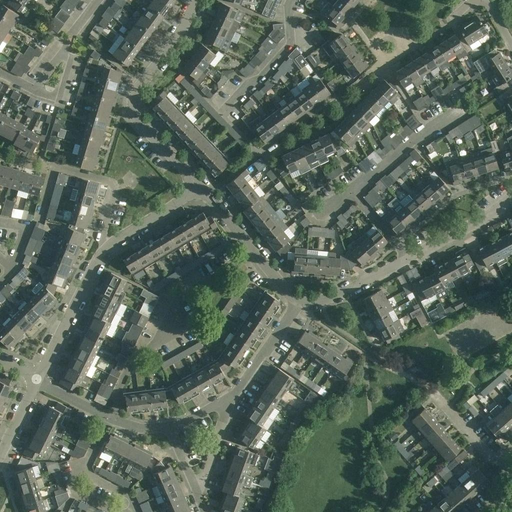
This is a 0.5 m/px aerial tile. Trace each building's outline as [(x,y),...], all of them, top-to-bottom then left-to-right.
[(20,13),(29,0),(8,0),(7,3),(20,13)] [(69,14),(75,6),(66,0),(64,0),(59,7),(61,8),(69,14)] [(170,8),(159,0),(152,0),(149,5),(164,16),(170,8)] [(176,0),(159,0),(170,8),(176,0)] [(352,8),(342,0),(337,0),(332,6),(344,17),(343,18),(345,20),(349,16),(347,14),(351,9),(352,8)] [(358,0),(342,0),(352,8),(351,9),(353,11),(357,7),(355,5),(359,0),(358,0)] [(220,8),(218,12),(239,22),(244,12),(238,9),(237,10),(220,2),(218,6),(219,7),(220,8)] [(344,17),(332,6),(328,3),(320,11),(336,25),(335,26),(338,28),(342,24),(339,22),(343,18),(344,17)] [(164,16),(149,5),(143,13),(158,25),(164,16)] [(276,7),(271,5),(269,10),(264,8),(262,14),(274,19),(276,13),(274,12),(276,7)] [(0,9),(0,16),(12,24),(18,15),(3,6),(0,9)] [(61,8),(54,16),(64,24),(70,15),(69,14),(61,8)] [(239,22),(218,12),(216,11),(214,15),(215,17),(214,21),(235,32),(239,22)] [(158,25),(143,13),(137,22),(152,33),(158,25)] [(0,28),(7,33),(12,24),(0,16),(0,28)] [(56,34),(64,24),(54,16),(46,27),(56,34)] [(477,18),(468,23),(481,44),(489,40),(489,36),(494,33),(487,23),(482,26),(477,18)] [(231,41),(235,32),(214,21),(211,20),(209,24),(210,26),(211,27),(209,30),(209,31),(225,38),(231,41)] [(152,33),(137,22),(131,30),(146,41),(152,33)] [(472,50),(481,44),(468,23),(459,29),(464,38),(459,41),(467,53),(472,50)] [(220,48),(225,38),(209,31),(209,30),(207,29),(205,33),(205,35),(206,36),(204,40),(220,48)] [(146,41),(131,30),(124,38),(139,49),(146,41)] [(274,30),(268,36),(269,36),(272,39),(276,43),(277,44),(285,35),(284,34),(279,30),(274,30)] [(467,54),(467,53),(459,41),(454,32),(450,35),(449,37),(450,38),(446,40),(456,55),(456,54),(459,59),(467,54)] [(334,53),(347,43),(349,41),(347,38),(345,38),(344,38),(341,34),(330,43),(328,40),(322,45),(331,56),(334,53)] [(139,49),(124,38),(118,46),(133,57),(139,49)] [(437,46),(447,60),(456,55),(446,40),(445,38),(441,40),(441,42),(441,43),(437,46)] [(208,63),(214,67),(224,56),(218,51),(215,54),(200,42),(197,46),(197,48),(198,49),(196,52),(195,52),(208,63)] [(264,42),(261,45),(264,47),(264,48),(268,51),(272,48),(267,44),(264,42)] [(334,53),(340,61),(353,51),(356,49),(353,46),(351,46),(350,46),(347,43),(334,53)] [(447,60),(437,46),(436,43),(432,46),(432,48),(432,49),(429,51),(442,71),(450,66),(447,60)] [(23,54),(31,60),(35,55),(38,57),(40,54),(35,49),(29,45),(23,54)] [(133,57),(118,46),(112,55),(127,66),(133,57)] [(265,55),(268,51),(264,47),(260,51),(256,56),(262,62),(267,57),(265,55)] [(291,53),(288,56),(293,61),(295,59),(302,68),(307,76),(313,71),(308,64),(301,54),(296,48),(291,53)] [(442,71),(429,51),(427,49),(424,51),(423,53),(424,54),(420,57),(429,71),(430,70),(433,76),(442,71)] [(189,60),(206,74),(209,70),(205,67),(208,63),(195,52),(196,52),(193,50),(190,53),(191,56),(191,57),(189,60)] [(353,51),(340,61),(346,69),(359,59),(362,57),(359,54),(357,54),(356,55),(353,51)] [(15,63),(28,70),(30,67),(27,65),(31,60),(23,54),(21,53),(15,63)] [(314,57),(311,53),(306,57),(314,67),(321,62),(316,55),(314,57)] [(479,59),(473,63),(478,70),(479,73),(490,66),(496,74),(507,67),(499,54),(492,58),(489,53),(479,59)] [(421,76),(429,71),(420,57),(419,54),(415,57),(415,58),(415,60),(411,62),(421,76)] [(189,60),(187,58),(184,62),(184,63),(185,65),(183,68),(196,78),(193,82),(198,87),(207,75),(206,74),(189,60)] [(362,63),(359,59),(346,69),(352,77),(368,66),(365,62),(363,62),(362,63)] [(407,65),(403,67),(412,82),(412,81),(416,87),(425,81),(421,76),(411,62),(410,60),(406,62),(406,64),(407,65)] [(28,70),(15,63),(10,71),(21,77),(24,72),(25,73),(28,70)] [(412,82),(403,67),(401,65),(398,67),(398,70),(394,73),(403,87),(412,82)] [(100,77),(121,83),(122,79),(119,78),(121,72),(103,67),(100,77)] [(511,75),(507,67),(496,74),(496,75),(491,77),(497,86),(495,88),(498,93),(508,86),(505,82),(511,77),(511,75)] [(274,75),(278,78),(284,83),(289,78),(278,70),(274,75)] [(312,77),(307,80),(311,85),(322,100),(330,94),(330,93),(320,79),(317,75),(316,74),(312,77)] [(121,83),(100,77),(98,86),(115,92),(117,86),(120,87),(121,83)] [(189,91),(193,87),(184,77),(179,82),(189,91)] [(377,87),(394,104),(401,96),(384,79),(377,87)] [(459,79),(450,84),(453,89),(462,84),(459,79)] [(311,85),(302,91),(313,106),(322,100),(311,85)] [(115,92),(98,86),(95,96),(115,102),(116,98),(113,97),(115,92)] [(193,87),(189,91),(198,101),(202,96),(193,87)] [(387,111),(394,104),(377,87),(369,94),(387,111)] [(158,117),(160,119),(175,105),(165,95),(166,94),(163,90),(154,99),(158,103),(152,108),(159,115),(158,115),(158,117)] [(313,106),(302,91),(294,97),(305,112),(313,106)] [(503,101),(508,110),(511,108),(511,95),(511,96),(508,91),(498,97),(501,103),(503,101)] [(387,111),(369,94),(362,102),(375,114),(375,115),(379,119),(387,111)] [(422,98),(427,105),(432,102),(427,95),(422,98)] [(95,96),(92,106),(109,111),(111,106),(114,106),(115,102),(95,96)] [(202,96),(198,101),(207,110),(211,106),(202,96)] [(427,105),(422,98),(421,96),(413,102),(416,106),(418,111),(423,108),(427,105)] [(294,97),(286,103),(297,118),(305,112),(294,97)] [(375,114),(362,102),(355,109),(368,122),(368,121),(375,115),(375,114)] [(279,103),(275,106),(278,109),(289,124),(297,118),(286,103),(281,106),(279,103)] [(169,128),(184,114),(175,105),(160,119),(164,122),(165,121),(168,124),(167,125),(167,126),(169,128)] [(109,111),(92,106),(89,116),(110,122),(111,118),(108,117),(109,111)] [(211,106),(207,110),(216,120),(220,115),(211,106)] [(289,124),(278,109),(270,115),(281,130),(289,124)] [(355,109),(348,116),(364,133),(372,125),(368,121),(368,122),(355,109)] [(179,138),(193,124),(184,114),(169,128),(173,132),(174,131),(177,134),(177,136),(179,138)] [(417,119),(414,114),(405,121),(413,130),(417,127),(421,123),(417,119)] [(476,114),(466,120),(470,126),(474,124),(477,128),(482,125),(476,114)] [(220,115),(216,120),(225,129),(230,125),(220,115)] [(281,130),(270,115),(261,121),(272,136),(281,130)] [(14,121),(5,116),(0,125),(0,134),(6,137),(14,121)] [(110,122),(89,116),(86,126),(103,131),(105,125),(108,126),(110,122)] [(340,124),(357,140),(364,133),(348,116),(340,124)] [(264,142),(272,136),(261,121),(258,117),(250,123),(264,142)] [(10,142),(14,144),(22,128),(23,128),(24,126),(14,121),(6,137),(11,140),(10,142)] [(188,147),(202,133),(193,124),(179,138),(182,141),(183,140),(186,143),(186,144),(186,145),(188,147)] [(357,140),(340,124),(333,131),(350,148),(357,140)] [(230,125),(225,129),(234,139),(239,135),(230,125)] [(103,131),(86,126),(83,135),(103,141),(105,137),(102,136),(103,131)] [(458,126),(448,132),(449,133),(452,138),(456,136),(458,139),(464,135),(458,126)] [(31,132),(23,128),(22,128),(14,144),(19,147),(18,149),(22,151),(31,132)] [(31,132),(22,151),(25,153),(26,151),(32,154),(41,137),(31,132)] [(197,157),(211,143),(202,133),(188,147),(191,150),(192,149),(195,152),(195,154),(197,157)] [(329,139),(327,134),(318,139),(326,155),(335,151),(338,157),(346,152),(334,137),(329,139)] [(83,135),(80,145),(98,150),(100,144),(102,145),(103,141),(83,135)] [(239,135),(234,139),(244,148),(248,144),(239,135)] [(328,161),(326,155),(318,139),(308,143),(316,160),(317,159),(320,165),(328,161)] [(435,140),(430,143),(434,150),(436,151),(440,148),(435,140)] [(489,142),(493,153),(499,152),(495,140),(489,142)] [(206,166),(220,152),(211,143),(197,157),(200,160),(201,159),(204,162),(204,164),(206,166)] [(308,143),(299,147),(307,164),(308,164),(310,169),(320,165),(317,159),(316,160),(308,143)] [(429,153),(434,150),(430,143),(425,146),(429,153)] [(98,150),(80,145),(78,155),(98,161),(99,157),(96,156),(98,150)] [(290,152),(298,169),(307,164),(299,147),(290,152)] [(491,147),(480,151),(482,156),(487,172),(484,173),(485,175),(491,174),(490,171),(498,168),(493,153),(491,147)] [(410,155),(407,158),(410,163),(414,160),(416,162),(421,158),(414,149),(409,154),(410,155)] [(511,170),(511,155),(510,150),(500,154),(506,172),(511,170)] [(480,151),(469,154),(476,175),(474,176),(475,179),(480,177),(479,174),(484,173),(487,172),(482,156),(480,151)] [(230,162),(220,152),(206,166),(209,170),(211,168),(214,172),(213,172),(213,174),(215,176),(230,162)] [(298,169),(290,152),(280,156),(283,162),(275,168),(282,177),(288,173),(298,169)] [(368,161),(372,166),(376,162),(369,154),(366,157),(368,161)] [(469,154),(458,158),(465,179),(463,180),(463,183),(469,181),(468,178),(474,176),(476,175),(469,154)] [(98,161),(78,155),(75,165),(92,170),(94,164),(97,165),(98,161)] [(260,158),(253,164),(259,172),(267,165),(264,162),(260,157),(260,158)] [(447,161),(446,164),(447,167),(448,166),(449,167),(454,182),(452,183),(453,186),(458,184),(458,182),(463,180),(465,179),(458,158),(447,161)] [(0,183),(8,186),(13,169),(4,166),(0,178),(0,183)] [(18,189),(23,172),(13,169),(8,186),(18,189)] [(226,185),(233,193),(251,177),(245,170),(241,174),(240,173),(226,185)] [(393,170),(389,173),(393,178),(397,175),(393,170)] [(28,192),(33,175),(23,172),(18,189),(28,192)] [(385,175),(379,180),(386,188),(387,188),(395,180),(393,178),(389,173),(386,176),(385,175)] [(33,175),(28,192),(38,195),(43,178),(33,175)] [(251,177),(233,193),(239,201),(253,189),(251,186),(255,182),(251,177)] [(440,197),(438,198),(440,200),(444,197),(442,194),(448,189),(438,177),(434,181),(431,178),(427,181),(430,184),(429,185),(440,197)] [(78,190),(97,195),(99,187),(97,187),(98,183),(81,179),(78,190)] [(376,185),(372,188),(376,193),(380,189),(382,192),(386,188),(379,180),(375,183),(376,185)] [(440,197),(429,185),(421,192),(431,204),(430,206),(431,208),(436,204),(434,202),(438,198),(440,197)] [(372,197),(376,193),(372,188),(368,191),(369,192),(369,193),(363,198),(372,207),(377,203),(372,197)] [(97,195),(78,190),(73,189),(70,200),(75,201),(92,206),(92,202),(95,203),(97,195)] [(260,197),(253,189),(239,201),(245,209),(246,209),(260,197)] [(421,192),(412,199),(412,200),(423,212),(421,213),(423,215),(427,212),(425,209),(430,206),(431,204),(421,192)] [(417,217),(421,213),(423,212),(412,200),(412,199),(408,195),(400,202),(401,203),(400,204),(414,219),(412,221),(414,223),(419,219),(417,217)] [(243,211),(250,219),(268,203),(262,196),(260,198),(260,197),(246,209),(245,209),(243,211)] [(293,197),(288,201),(291,205),(294,209),(299,205),(298,203),(296,201),(293,197)] [(75,201),(72,212),(91,217),(93,210),(91,209),(92,206),(75,201)] [(275,211),(268,203),(250,219),(256,227),(275,211)] [(405,227),(404,229),(405,231),(410,227),(408,225),(412,221),(414,219),(400,204),(392,211),(405,227)] [(345,212),(349,216),(354,213),(349,208),(345,212)] [(202,210),(190,217),(200,234),(211,228),(212,229),(217,226),(211,215),(206,218),(202,210)] [(256,227),(263,235),(281,219),(275,211),(256,227)] [(383,219),(381,220),(385,224),(387,223),(396,234),(396,235),(395,235),(397,238),(398,237),(401,234),(399,232),(404,229),(405,227),(392,211),(383,219)] [(89,225),(91,217),(72,212),(69,223),(84,227),(85,228),(86,224),(89,225)] [(349,222),(346,219),(342,214),(341,214),(337,217),(339,220),(344,226),(349,222)] [(189,241),(200,234),(190,217),(179,224),(189,241)] [(281,219),(263,235),(269,242),(283,231),(288,227),(281,219)] [(344,226),(339,220),(336,222),(341,229),(344,226)] [(67,227),(63,238),(79,245),(81,242),(83,243),(86,235),(81,233),(84,227),(69,223),(67,227)] [(178,248),(189,241),(179,224),(167,231),(178,248)] [(378,250),(377,251),(379,253),(383,250),(381,247),(387,242),(373,226),(364,234),(378,250)] [(167,231),(156,237),(166,255),(178,248),(167,231)] [(283,231),(269,242),(276,250),(282,258),(291,246),(287,241),(290,239),(283,231)] [(364,234),(356,241),(360,245),(359,245),(370,257),(368,258),(371,261),(375,257),(373,255),(377,251),(378,250),(364,234)] [(57,239),(54,247),(58,248),(77,256),(80,249),(78,248),(79,245),(63,238),(59,236),(57,239)] [(504,257),(511,252),(511,250),(504,236),(495,240),(504,257)] [(166,255),(156,237),(145,244),(155,262),(166,255)] [(221,244),(213,249),(216,254),(229,246),(231,245),(230,244),(226,237),(219,241),(221,244)] [(495,240),(486,245),(495,261),(496,261),(498,266),(507,262),(504,257),(495,240)] [(155,262),(145,244),(133,251),(144,268),(155,262)] [(345,253),(346,255),(350,269),(358,262),(361,264),(359,266),(362,268),(366,264),(364,262),(368,258),(370,257),(359,245),(351,252),(349,250),(345,253)] [(476,246),(470,249),(476,261),(474,262),(479,270),(486,266),(495,261),(486,245),(482,248),(477,250),(476,246)] [(58,248),(54,259),(71,266),(72,263),(74,264),(77,256),(58,248)] [(452,259),(460,275),(464,281),(473,276),(468,268),(474,265),(464,248),(455,253),(456,256),(452,259)] [(291,270),(291,274),(297,274),(297,271),(303,272),(305,272),(306,256),(307,249),(298,249),(295,251),(294,255),(293,270),(291,270)] [(199,257),(202,263),(213,256),(210,250),(199,257)] [(132,275),(144,268),(133,251),(122,258),(132,275)] [(326,273),(325,277),(331,277),(331,274),(339,275),(339,268),(350,269),(346,255),(340,255),(340,259),(335,258),(336,252),(329,252),(328,258),(329,258),(327,274),(326,273)] [(317,257),(306,256),(305,272),(303,272),(302,275),(308,275),(308,272),(314,273),(316,273),(317,257)] [(187,264),(190,269),(202,263),(199,257),(187,264)] [(320,273),(326,273),(327,274),(329,258),(328,258),(317,257),(316,273),(314,273),(314,276),(319,276),(320,273)] [(71,266),(54,259),(50,269),(69,277),(72,270),(69,269),(71,266)] [(443,264),(451,280),(460,275),(452,259),(443,264)] [(179,276),(190,269),(187,264),(176,271),(179,276)] [(443,284),(451,280),(443,264),(433,269),(435,272),(436,272),(442,285),(443,284)] [(66,285),(69,277),(50,269),(45,280),(43,286),(54,296),(58,285),(62,287),(63,284),(66,285)] [(168,283),(179,276),(176,271),(164,278),(168,283)] [(435,272),(426,277),(435,293),(437,299),(447,294),(442,285),(436,272),(435,272)] [(103,282),(121,291),(127,281),(111,273),(109,276),(107,275),(103,282)] [(420,300),(426,298),(435,293),(426,277),(421,279),(420,276),(410,281),(416,293),(420,300)] [(236,288),(242,292),(250,281),(244,277),(236,288)] [(168,283),(164,278),(153,284),(156,290),(168,283)] [(154,291),(156,290),(153,284),(151,279),(146,282),(150,289),(154,291)] [(9,284),(13,288),(17,285),(12,280),(9,284)] [(35,294),(49,308),(55,302),(53,301),(56,298),(54,296),(43,286),(39,282),(31,290),(35,294)] [(103,282),(100,289),(102,290),(100,293),(120,303),(123,297),(124,298),(126,293),(121,291),(103,282)] [(13,289),(13,288),(9,284),(8,283),(0,291),(8,299),(15,291),(13,289)] [(236,288),(229,299),(234,303),(242,292),(236,288)] [(147,304),(154,307),(159,297),(143,289),(140,295),(146,298),(144,302),(147,303),(147,304)] [(364,303),(367,308),(368,310),(386,300),(380,290),(363,299),(362,297),(358,299),(361,304),(364,303)] [(264,291),(219,356),(229,363),(234,367),(237,363),(239,363),(248,350),(247,349),(247,348),(249,345),(251,346),(255,339),(255,338),(254,337),(257,334),(258,335),(263,328),(262,327),(262,326),(264,323),(266,324),(270,318),(270,316),(269,316),(271,312),(273,313),(278,307),(277,305),(279,301),(264,291)] [(97,296),(93,302),(116,314),(118,309),(117,309),(120,303),(100,293),(99,297),(97,296)] [(49,308),(35,294),(27,302),(40,315),(42,312),(44,314),(49,308)] [(470,295),(466,297),(462,300),(464,305),(466,308),(475,303),(470,295)] [(461,298),(452,303),(453,305),(455,310),(456,310),(460,308),(464,305),(462,300),(461,298)] [(229,299),(222,310),(227,314),(234,303),(229,299)] [(369,313),(372,318),(373,320),(387,312),(392,310),(387,300),(386,300),(368,310),(367,308),(364,309),(367,314),(369,313)] [(40,315),(27,302),(19,310),(33,324),(39,319),(37,317),(40,315)] [(116,314),(93,302),(89,310),(92,311),(90,314),(95,316),(111,324),(116,314)] [(144,302),(139,312),(149,317),(154,307),(147,304),(147,303),(144,302)] [(435,309),(427,313),(432,322),(440,318),(446,314),(440,303),(436,305),(437,308),(435,309)] [(19,310),(11,319),(24,331),(26,329),(27,330),(33,324),(19,310)] [(139,312),(134,310),(129,320),(133,322),(143,327),(149,317),(139,312)] [(222,310),(214,321),(219,325),(227,314),(222,310)] [(393,323),(387,312),(373,320),(372,318),(369,320),(372,325),(375,323),(377,328),(378,330),(393,323)] [(87,325),(106,334),(111,324),(95,316),(93,319),(91,318),(87,325)] [(11,319),(3,327),(17,341),(23,335),(21,333),(24,331),(11,319)] [(378,330),(377,328),(375,330),(377,335),(380,333),(384,340),(385,340),(387,344),(399,338),(397,334),(402,331),(397,320),(393,323),(378,330)] [(214,321),(207,332),(212,336),(219,325),(214,321)] [(133,322),(128,332),(138,338),(143,327),(133,322)] [(3,327),(1,324),(0,324),(0,340),(7,347),(10,345),(11,347),(17,341),(3,327)] [(85,336),(100,344),(106,334),(87,325),(84,332),(86,334),(85,336)] [(128,332),(126,331),(121,342),(122,342),(132,347),(132,348),(133,348),(138,338),(128,332)] [(295,346),(304,353),(316,336),(309,331),(307,333),(305,331),(295,346)] [(212,336),(207,332),(202,339),(207,343),(212,336)] [(95,354),(100,344),(85,336),(83,340),(81,338),(77,345),(95,354)] [(304,353),(314,359),(324,344),(321,342),(322,340),(316,336),(304,353)] [(120,354),(128,358),(131,352),(130,351),(132,348),(132,347),(122,342),(122,348),(120,354)] [(200,342),(192,346),(195,351),(202,346),(200,342)] [(314,359),(323,365),(334,349),(328,344),(326,346),(324,344),(314,359)] [(77,345),(74,353),(76,354),(74,357),(90,365),(96,368),(100,360),(102,357),(95,354),(77,345)] [(192,346),(180,352),(183,357),(195,351),(192,346)] [(334,349),(323,365),(332,372),(342,357),(339,355),(341,353),(334,349)] [(180,352),(169,359),(171,364),(183,357),(180,352)] [(128,358),(120,354),(119,353),(115,360),(118,361),(116,365),(122,367),(123,364),(124,364),(128,358)] [(215,360),(221,370),(226,367),(229,363),(219,356),(217,358),(215,360)] [(90,365),(74,357),(73,360),(70,359),(67,366),(85,375),(91,378),(96,368),(90,365)] [(342,357),(332,372),(342,379),(353,362),(347,357),(345,359),(342,357)] [(171,364),(169,359),(160,363),(163,368),(171,364)] [(221,370),(215,360),(192,373),(169,386),(174,396),(178,402),(182,399),(182,400),(184,401),(197,393),(198,391),(197,390),(201,388),(202,390),(209,386),(209,385),(209,384),(212,382),(213,384),(220,380),(221,378),(220,377),(224,375),(221,370)] [(109,374),(118,378),(123,368),(121,368),(122,367),(116,365),(114,369),(112,368),(109,374)] [(85,375),(67,366),(63,373),(66,374),(61,384),(74,390),(77,384),(80,385),(85,375)] [(272,379),(287,389),(293,379),(277,368),(272,375),(274,376),(272,379)] [(302,375),(293,368),(290,373),(299,379),(302,375)] [(504,371),(501,374),(505,379),(508,382),(511,380),(508,376),(504,371)] [(0,394),(6,397),(7,396),(10,390),(12,392),(17,382),(0,373),(0,394)] [(118,378),(109,374),(107,380),(109,381),(106,385),(113,388),(118,378)] [(505,379),(501,374),(493,381),(497,386),(505,379)] [(280,398),(287,389),(272,379),(270,382),(268,380),(264,387),(280,398)] [(497,386),(493,381),(484,389),(488,393),(497,386)] [(113,388),(106,385),(102,383),(97,394),(108,399),(113,388)] [(167,387),(164,388),(166,399),(170,399),(174,396),(169,386),(167,387)] [(261,395),(259,398),(274,408),(278,402),(284,407),(287,403),(280,398),(264,387),(259,394),(261,395)] [(165,399),(166,399),(164,388),(124,393),(127,411),(131,410),(131,411),(133,412),(148,410),(149,408),(153,407),(153,409),(161,408),(162,407),(162,406),(166,405),(165,399)] [(6,397),(0,394),(0,407),(1,408),(2,406),(5,401),(8,402),(10,397),(7,396),(6,397)] [(104,405),(108,399),(97,394),(94,400),(104,405)] [(251,406),(268,417),(274,408),(259,398),(257,401),(255,399),(251,406)] [(42,415),(60,424),(68,407),(57,402),(54,408),(49,406),(48,409),(45,408),(42,415)] [(511,403),(511,402),(503,410),(511,420),(511,403)] [(498,405),(490,412),(495,417),(506,430),(509,428),(511,430),(511,429),(511,420),(503,410),(498,405)] [(261,426),(268,417),(251,406),(246,412),(248,414),(247,416),(251,420),(251,419),(261,426)] [(419,428),(432,416),(425,408),(411,420),(419,428)] [(65,427),(60,424),(42,415),(38,422),(40,423),(39,427),(55,435),(60,437),(65,427)] [(432,416),(419,428),(426,436),(439,424),(432,416)] [(498,437),(506,430),(495,417),(486,424),(498,437)] [(243,428),(259,439),(266,429),(261,426),(251,419),(251,420),(249,422),(247,421),(243,428)] [(433,444),(446,432),(439,424),(426,436),(433,444)] [(50,445),(55,435),(39,427),(37,430),(35,429),(32,436),(50,445)] [(259,439),(243,428),(239,434),(240,435),(238,439),(253,449),(259,439)] [(440,452),(454,440),(446,432),(433,444),(440,452)] [(102,451),(113,456),(122,438),(114,434),(113,436),(110,435),(102,451)] [(27,446),(23,453),(35,460),(39,452),(45,455),(50,445),(32,436),(28,443),(30,444),(29,447),(27,446)] [(122,438),(113,456),(123,461),(131,445),(128,444),(129,441),(122,438)] [(454,440),(440,452),(448,461),(461,449),(454,440)] [(131,445),(123,461),(133,466),(142,448),(135,444),(134,447),(131,445)] [(84,456),(86,450),(76,445),(73,450),(70,449),(67,453),(76,457),(78,453),(84,456)] [(234,449),(231,457),(250,464),(255,466),(255,465),(258,456),(254,453),(237,447),(236,450),(234,449)] [(142,448),(133,466),(129,475),(140,480),(147,473),(143,471),(151,455),(148,454),(149,452),(142,448)] [(464,450),(454,458),(458,463),(468,455),(464,450)] [(246,475),(250,464),(231,457),(228,465),(231,466),(229,469),(246,475)] [(54,472),(60,470),(58,462),(45,461),(49,473),(54,472)] [(160,461),(150,470),(152,474),(157,485),(175,476),(172,469),(170,470),(168,467),(166,468),(160,461)] [(442,469),(437,473),(441,478),(446,473),(450,470),(446,465),(442,469)] [(16,476),(14,477),(16,485),(35,478),(41,477),(37,466),(32,467),(15,473),(16,476)] [(478,468),(470,475),(482,489),(490,482),(478,468)] [(242,486),(246,475),(229,469),(228,472),(226,471),(223,479),(242,486)] [(123,486),(126,480),(122,478),(122,476),(116,474),(113,482),(118,484),(119,483),(123,486)] [(470,475),(462,483),(474,496),(482,489),(470,475)] [(175,476),(157,485),(161,495),(177,488),(176,485),(178,484),(175,476)] [(21,495),(39,489),(35,478),(16,485),(18,492),(20,492),(21,495)] [(238,496),(242,486),(223,479),(221,486),(223,487),(222,491),(227,493),(227,492),(238,496)] [(270,483),(264,481),(261,480),(259,484),(268,488),(270,483)] [(461,483),(453,490),(466,504),(474,496),(462,483),(461,483)] [(67,492),(66,487),(53,491),(55,496),(61,494),(67,492)] [(177,488),(161,495),(164,502),(161,503),(162,507),(166,506),(166,505),(184,497),(181,490),(179,491),(177,488)] [(23,506),(42,500),(39,489),(21,495),(22,498),(20,499),(23,506)] [(141,491),(136,494),(138,498),(137,499),(138,503),(149,499),(145,490),(141,492),(141,491)] [(466,504),(453,490),(445,497),(457,511),(466,504)] [(69,498),(67,492),(61,494),(55,496),(59,507),(59,508),(69,498)] [(224,495),(221,502),(240,509),(244,498),(238,496),(227,492),(227,493),(226,496),(224,495)] [(166,506),(168,511),(178,511),(187,509),(185,506),(187,505),(184,497),(166,505),(166,506)] [(455,511),(457,511),(445,497),(437,504),(443,511),(455,511)] [(42,500),(23,506),(24,511),(43,511),(46,511),(42,500)] [(239,511),(240,509),(221,502),(218,510),(221,511),(220,511),(239,511)]
